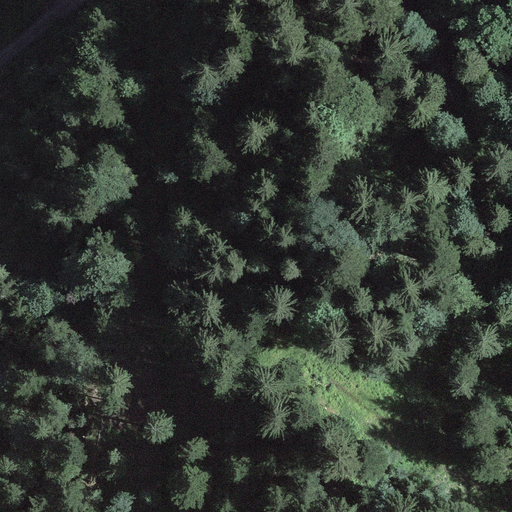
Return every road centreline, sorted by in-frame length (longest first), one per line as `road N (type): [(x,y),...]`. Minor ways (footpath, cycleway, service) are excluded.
road 1 (track): [(309,343),(503,511)]
road 2 (track): [(511,158),(459,108),(392,0)]
